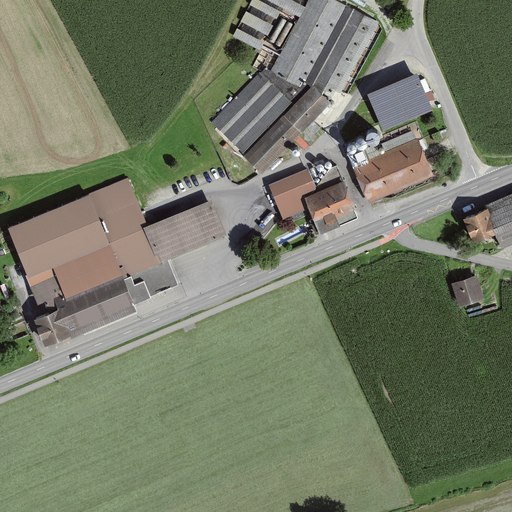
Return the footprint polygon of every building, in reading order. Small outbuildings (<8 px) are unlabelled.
[(215,123),(267,174),(337,103),(379,23),(335,0),(313,0),(275,73),(269,68),(215,123)] [(367,87),(383,127),(433,106),(433,105),(418,68),(417,66),(367,87)] [(418,137),(417,137),(414,129),(381,143),(385,151),(353,164),(369,202),(434,175),(418,137)] [(314,169),(273,185),(287,220),(320,207),(327,224),(363,209),(352,179),(322,191),(314,169)] [(126,173),(5,220),(23,266),(143,219),(126,173)] [(496,209),(473,218),(483,242),(502,235),(507,246),(511,243),(511,196),(494,203),(496,209)] [(221,232),(210,205),(126,239),(127,242),(114,247),(111,238),(56,260),(59,269),(33,279),(41,297),(47,295),(53,307),(39,313),(51,343),(131,310),(127,302),(174,283),(163,256),(221,232)] [(452,281),(459,304),(485,296),(477,273),(452,281)]
